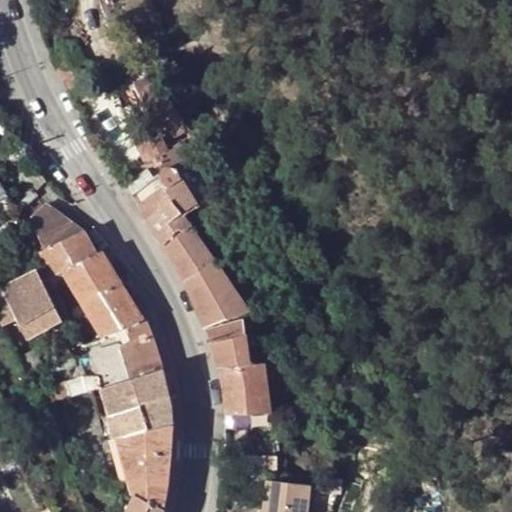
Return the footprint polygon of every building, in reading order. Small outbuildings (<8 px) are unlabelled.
[(149,13),(147,0),(119,0),(122,17),(149,13)] [(86,68),(66,78),(72,89),(91,78),(86,68)] [(140,147),(147,158),(167,147),(160,135),(140,147)] [(146,183),(133,194),(139,203),(152,192),(165,183),(164,181),(164,180),(164,178),(164,176),(164,174),(165,171),(167,170),(169,170),(172,170),(176,171),(178,172),(172,164),(146,183)] [(164,181),(165,183),(178,172),(176,171),(172,170),(169,170),(167,170),(165,171),(164,174),(164,176),(164,178),(164,180),(164,181)] [(152,192),(139,203),(145,214),(145,220),(160,239),(163,243),(178,229),(184,229),(188,227),(190,225),(192,223),(184,212),(194,207),(184,179),(178,172),(165,183),(152,192)] [(67,218),(47,205),(32,217),(46,250),(42,252),(53,275),(54,276),(63,271),(99,328),(105,338),(106,335),(127,326),(143,318),(129,295),(101,251),(96,254),(84,231),(67,218)] [(198,235),(190,225),(188,227),(184,229),(178,229),(163,243),(173,258),(185,278),(192,293),(206,325),(226,318),(249,310),(244,300),(219,265),(198,235)] [(27,339),(62,318),(43,280),(38,271),(12,286),(0,292),(0,314),(4,324),(18,319),(27,339)] [(50,388),(39,392),(45,403),(56,399),(93,388),(101,385),(132,376),(152,369),(162,367),(153,339),(151,333),(143,318),(127,326),(132,340),(118,344),(91,352),(92,356),(94,361),(98,374),(97,377),(86,376),(81,378),(67,383),(50,388)] [(269,410),(263,363),(249,364),(248,355),(246,342),(244,331),(242,322),(207,329),(211,337),(219,363),(224,390),(226,412),(269,410)] [(36,351),(21,358),(27,369),(42,364),(36,351)] [(132,376),(101,385),(108,413),(119,410),(138,404),(158,397),(169,394),(166,379),(162,367),(152,369),(132,376)] [(108,413),(116,437),(172,424),(171,406),(169,394),(158,397),(138,404),(119,410),(108,413)] [(131,491),(133,496),(163,510),(164,497),(167,481),(170,441),(172,424),(116,437),(131,491)] [(273,470),(273,455),(239,454),(239,470),(256,470),(273,470)] [(7,473),(13,487),(35,478),(31,464),(7,473)] [(13,487),(7,473),(0,476),(0,485),(2,491),(13,487)] [(305,511),(309,484),(267,480),(263,511),(305,511)] [(2,491),(4,496),(15,492),(13,487),(2,491)] [(125,511),(162,511),(163,510),(133,496),(125,511)]
